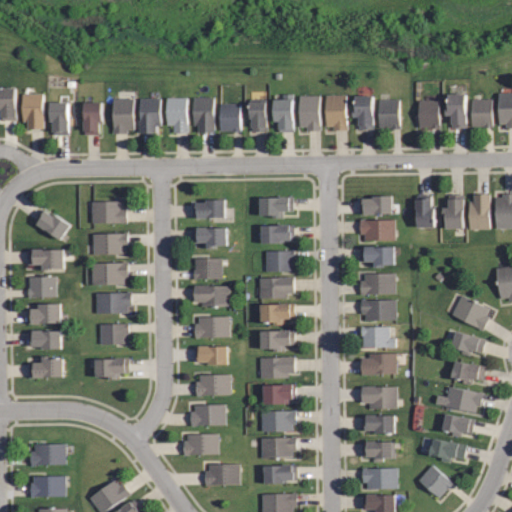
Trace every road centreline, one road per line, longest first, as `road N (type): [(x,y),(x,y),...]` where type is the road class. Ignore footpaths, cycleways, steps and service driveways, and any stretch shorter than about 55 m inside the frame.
road 1 (residential): [(511,424),(474,511),(185,511),(115,425),(72,409),(0,409)]
road 2 (residential): [(16,186),(53,167),(511,158)]
road 3 (residential): [(331,511),(327,163)]
road 4 (residential): [(132,438),(163,393),(161,165)]
